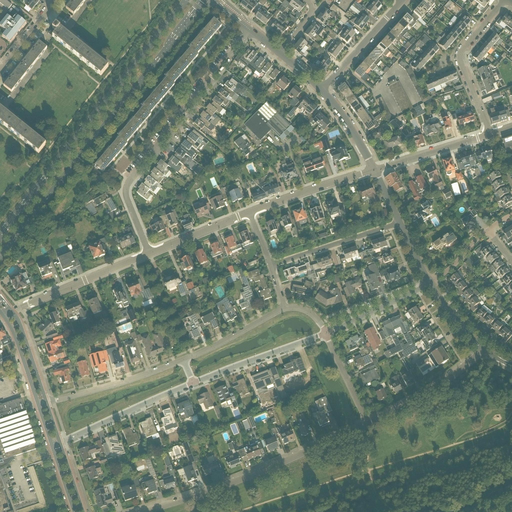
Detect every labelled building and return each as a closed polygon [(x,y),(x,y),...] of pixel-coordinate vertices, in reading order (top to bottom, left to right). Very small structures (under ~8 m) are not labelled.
[(25,5),(32,11),(36,5),(29,0),(25,5)] [(85,0),(72,0),(66,8),(74,15),(86,0),(85,0)] [(244,0),(240,5),(245,9),(250,3),(252,0),(244,0)] [(285,0),(277,0),(280,2),(282,4),(278,10),(280,12),(284,7),(288,2),(285,0)] [(293,0),(290,4),(287,8),(292,12),(294,9),(300,3),(296,0),(293,0)] [(369,0),(373,3),(371,5),(377,10),(381,5),(374,0),(369,0)] [(424,0),(423,2),(430,8),(434,4),(431,2),(428,0),(424,0)] [(487,0),(482,0),(479,4),(484,8),(481,11),(481,12),(481,13),(483,15),(489,8),(486,6),(490,2),(487,0)] [(361,10),(363,7),(356,1),(354,4),(361,10)] [(450,1),(444,7),(447,10),(453,3),(450,1)] [(251,13),(258,4),(256,2),(253,5),(250,3),(245,9),(251,13)] [(427,12),(430,8),(423,2),(420,5),(427,12)] [(297,16),(296,17),(294,20),(293,22),(295,24),(302,15),(300,13),(305,7),(300,3),(294,9),(297,11),(295,15),(296,16),(297,16)] [(368,3),(364,8),(370,13),(373,15),(377,10),(371,5),(368,3)] [(352,6),(359,12),(361,10),(354,4),(352,6)] [(424,15),(425,17),(429,13),(427,12),(420,5),(417,9),(424,15)] [(358,15),(360,13),(352,6),(350,8),(358,15)] [(260,21),(268,12),(263,8),(255,17),(260,21)] [(346,14),(338,8),(334,13),(341,19),(343,16),(344,16),(346,14)] [(325,9),(320,14),(327,19),(329,16),(333,19),(336,15),(334,13),(332,12),(331,14),(325,9)] [(414,13),(412,16),(417,20),(419,18),(421,19),(424,15),(417,9),(413,13),(414,13)] [(266,25),(273,16),(271,14),(268,12),(260,21),(266,25)] [(365,25),(369,20),(360,13),(358,15),(361,18),(359,20),(365,25)] [(320,14),(316,19),(326,27),(328,24),(325,22),(327,19),(320,14)] [(464,17),(461,14),(457,19),(466,27),(470,22),(472,19),(466,14),(464,17)] [(416,23),(415,22),(417,20),(412,16),(410,18),(407,15),(402,20),(409,25),(412,28),(416,23)] [(503,19),(501,17),(496,23),(499,25),(500,24),(505,28),(511,19),(507,15),(503,19)] [(7,16),(0,25),(0,26),(4,30),(5,30),(6,31),(2,36),(11,43),(17,34),(19,31),(19,32),(26,23),(18,17),(14,22),(12,20),(13,20),(7,16)] [(353,28),(355,25),(352,23),(350,21),(344,16),(343,16),(341,19),(342,19),(346,23),(347,23),(353,28)] [(352,23),(355,25),(361,30),(365,25),(359,20),(356,18),(355,18),(352,23)] [(215,35),(217,33),(216,32),(222,26),(217,22),(218,21),(218,20),(217,21),(214,19),(202,33),(210,40),(215,34),(215,35)] [(281,27),(280,27),(283,24),(278,19),(270,29),(275,33),(281,27)] [(409,25),(402,20),(402,19),(402,20),(398,25),(404,30),(409,25)] [(453,24),(462,32),(466,27),(457,19),(453,24)] [(52,29),(48,34),(101,76),(108,67),(108,66),(108,67),(60,28),(56,24),(52,29)] [(322,31),(313,24),(309,29),(315,34),(317,31),(320,34),(322,31)] [(453,24),(449,29),(452,31),(458,36),(462,32),(453,24)] [(404,30),(398,25),(394,29),(400,35),(403,37),(407,33),(404,30)] [(288,28),(286,26),(284,29),(281,27),(275,33),(281,37),(288,28)] [(351,30),(346,26),(342,31),(344,33),(345,34),(351,38),(355,33),(351,30)] [(309,29),(304,34),(314,42),(316,39),(313,37),(315,34),(309,29)] [(394,30),(389,34),(396,40),(400,35),(394,29),(393,29),(394,30)] [(454,41),(458,36),(452,31),(448,36),(454,41)] [(203,49),(205,47),(204,46),(210,40),(202,33),(189,48),(190,49),(197,55),(202,48),(203,49)] [(342,36),(339,34),(338,36),(347,44),(351,38),(345,34),(344,33),(342,36)] [(441,38),(450,46),(454,41),(448,36),(445,33),(441,38)] [(391,45),(396,40),(389,34),(385,39),(391,45)] [(499,39),(493,34),(489,38),(495,44),(499,39)] [(450,46),(441,38),(439,37),(435,42),(446,51),(450,46)] [(496,49),(493,46),(495,44),(489,38),(485,43),(491,48),(494,51),(496,49)] [(310,46),(301,39),(297,44),(303,49),(305,47),(308,49),(310,46)] [(387,49),(391,45),(385,39),(384,39),(385,39),(381,44),(387,49)] [(333,48),(339,53),(343,48),(334,41),(330,46),(333,48)] [(47,48),(39,42),(27,57),(35,63),(47,48)] [(481,48),(487,53),(491,48),(485,43),(481,48)] [(302,50),(303,49),(297,44),(293,49),(302,57),(304,54),(301,52),(302,50)] [(390,52),(387,49),(381,44),(376,49),(383,54),(382,54),(385,57),(390,52)] [(439,49),(433,44),(429,49),(435,54),(439,49)] [(333,48),(331,51),(327,49),(326,51),(335,58),(339,53),(333,48)] [(383,54),(376,49),(376,48),(376,49),(372,53),(378,59),(382,54),(383,54)] [(483,58),(487,53),(481,48),(477,53),(483,58)] [(191,64),(192,64),(193,62),(198,55),(197,55),(190,49),(178,63),(186,70),(191,64)] [(234,60),(238,63),(240,61),(246,67),(248,65),(256,56),(257,54),(253,51),(252,52),(248,50),(249,50),(248,49),(243,56),(240,53),(234,60)] [(429,49),(428,50),(425,54),(431,59),(435,54),(429,49)] [(372,53),(368,58),(376,66),(381,61),(378,59),(372,53)] [(482,65),(479,63),(483,58),(477,53),(473,58),(477,61),(475,63),(477,67),(482,65)] [(426,64),(431,59),(425,54),(421,58),(420,58),(426,64)] [(256,56),(248,65),(253,69),(251,71),(254,73),(256,71),(263,62),(265,60),(260,57),(259,59),(256,56)] [(327,68),(331,63),(322,56),(320,58),(323,60),(321,63),(327,68)] [(414,61),(422,68),(426,64),(420,58),(421,58),(418,56),(414,61)] [(23,78),(35,63),(27,57),(15,71),(23,78)] [(368,58),(367,58),(363,63),(369,69),(372,71),(377,67),(376,66),(368,58)] [(414,61),(409,65),(418,73),(422,68),(414,61)] [(266,74),(271,68),(272,67),(268,63),(267,65),(263,62),(256,71),(260,75),(262,72),(266,74)] [(179,78),(181,76),(186,70),(178,63),(165,77),(167,78),(174,84),(179,78)] [(315,71),(317,69),(323,73),(327,68),(321,63),(318,66),(314,63),(312,65),(313,65),(311,68),(311,67),(310,68),(315,71)] [(369,69),(363,63),(359,68),(358,68),(365,74),(369,69)] [(491,72),(489,66),(485,68),(483,65),(482,66),(482,65),(477,67),(478,70),(480,76),(491,72)] [(276,77),(280,73),(276,69),(274,71),(271,68),(266,74),(261,79),(266,83),(270,78),(275,82),(277,79),(276,77)] [(359,68),(354,73),(363,81),(364,80),(365,81),(366,78),(368,76),(365,74),(358,68),(359,68)] [(4,86),(12,92),(23,78),(15,71),(4,86)] [(459,78),(457,71),(455,72),(454,71),(448,74),(452,81),(459,78)] [(491,72),(480,76),(483,82),(494,78),(494,77),(491,72)] [(446,84),(452,81),(448,74),(443,76),(446,84)] [(437,79),(440,86),(446,84),(443,76),(437,79)] [(277,85),(284,91),(289,85),(288,85),(290,83),(284,77),(280,82),(277,79),(275,82),(268,91),(270,93),(277,85)] [(168,93),(168,94),(170,92),(169,91),(175,85),(174,84),(167,78),(154,93),(162,99),(168,93)] [(494,78),(483,82),(485,88),(495,83),(496,83),(494,78)] [(241,86),(232,79),(229,82),(228,81),(224,86),(226,87),(232,92),(235,89),(238,91),(241,86)] [(440,86),(437,79),(431,81),(434,89),(440,86)] [(351,87),(350,85),(346,80),(343,83),(344,84),(338,89),(341,94),(341,95),(348,90),(351,87)] [(431,81),(425,84),(428,91),(434,89),(431,81)] [(495,83),(485,88),(488,94),(498,90),(495,83)] [(228,96),(232,99),(235,94),(232,92),(226,87),(223,90),(221,89),(218,93),(220,94),(226,99),(228,96)] [(294,108),(296,105),(299,101),(296,98),(301,92),(295,87),(288,95),(293,99),(289,104),(294,108)] [(345,100),(352,95),(348,90),(341,95),(342,94),(345,100)] [(156,108),(158,106),(157,106),(162,99),(154,93),(142,107),(143,108),(150,114),(155,108),(156,108)] [(214,102),(220,107),(222,104),(225,106),(229,102),(226,99),(220,94),(217,98),(215,96),(212,101),(214,102)] [(356,100),(352,95),(345,100),(349,105),(348,105),(356,100)] [(359,98),(356,100),(348,105),(349,105),(353,110),(363,103),(359,98)] [(311,104),(306,99),(297,109),(300,111),(303,108),(305,111),(311,104)] [(363,103),(353,110),(357,116),(363,111),(366,109),(365,109),(369,106),(366,101),(363,103)] [(214,102),(211,105),(209,104),(206,108),(208,109),(214,114),(216,112),(219,114),(223,109),(220,107),(214,102)] [(265,136),(271,130),(281,139),(292,127),(293,129),(294,129),(291,126),(267,102),(249,121),(244,125),(260,141),(265,136)] [(311,115),(316,108),(311,104),(305,111),(308,113),(306,115),(308,117),(306,119),(309,122),(313,117),(311,115)] [(420,105),(418,106),(413,109),(415,114),(422,110),(420,105)] [(0,122),(39,154),(46,144),(0,107),(0,122)] [(144,123),(145,123),(146,121),(151,115),(150,114),(143,108),(131,122),(139,129),(144,123)] [(293,114),(297,110),(294,108),(287,115),(291,118),(294,115),(293,114)] [(210,119),(213,122),(217,117),(214,114),(208,109),(205,113),(203,112),(200,116),(201,117),(208,122),(210,119)] [(363,111),(357,116),(356,116),(357,116),(360,121),(370,114),(370,113),(368,112),(368,111),(366,110),(366,109),(363,111)] [(494,109),(490,110),(492,116),(489,116),(491,125),(500,123),(497,114),(495,115),(494,109)] [(507,121),(506,118),(510,117),(508,111),(504,112),(502,113),(501,110),(499,110),(500,113),(497,114),(500,123),(507,121)] [(325,119),(320,114),(315,119),(313,117),(309,122),(313,126),(316,123),(318,126),(325,119)] [(364,126),(364,127),(364,126),(374,119),(374,118),(371,114),(370,114),(360,121),(364,126)] [(432,115),(433,119),(428,120),(430,125),(431,125),(434,134),(438,132),(437,129),(439,128),(439,129),(440,128),(441,128),(442,128),(437,114),(432,115)] [(474,121),(472,114),(464,117),(466,124),(474,121)] [(364,126),(368,131),(374,127),(375,129),(379,126),(376,122),(382,118),(380,115),(374,118),(374,119),(364,126)] [(446,130),(451,128),(448,118),(447,118),(446,116),(443,117),(444,119),(442,120),(446,130)] [(207,129),(211,124),(208,122),(201,117),(199,120),(197,119),(194,123),(201,129),(199,131),(206,136),(207,134),(202,130),(204,127),(207,129)] [(457,119),(459,126),(466,124),(464,117),(457,119)] [(326,128),(330,124),(325,119),(318,126),(321,128),(319,131),(323,135),(328,130),(326,128)] [(398,132),(403,127),(396,120),(389,123),(398,132)] [(424,132),(425,136),(429,135),(429,136),(431,135),(431,134),(434,134),(431,125),(430,125),(428,120),(425,121),(427,127),(425,127),(425,128),(424,129),(424,131),(424,132)] [(132,138),(134,136),(133,135),(139,129),(131,122),(118,136),(119,137),(126,143),(127,143),(132,137),(132,138)] [(386,133),(390,140),(395,139),(388,128),(384,131),(382,128),(371,136),(374,141),(386,133)] [(209,142),(194,130),(191,133),(188,137),(189,138),(186,141),(192,147),(193,146),(197,150),(201,144),(197,141),(199,139),(207,145),(209,142)] [(424,144),(422,136),(420,132),(415,134),(416,138),(413,138),(413,137),(405,139),(408,143),(410,145),(413,142),(414,142),(415,146),(418,145),(418,146),(421,145),(422,146),(423,145),(424,144)] [(511,134),(502,138),(506,149),(511,146),(511,134)] [(121,153),(123,151),(122,150),(128,144),(127,143),(126,143),(119,137),(107,152),(115,159),(120,152),(121,153)] [(241,137),(234,142),(238,148),(239,147),(244,152),(243,153),(245,156),(251,152),(248,149),(251,147),(248,143),(247,144),(241,137)] [(384,142),(386,149),(406,143),(405,139),(402,137),(395,139),(390,140),(384,142)] [(182,146),(180,149),(186,155),(186,154),(194,160),(198,155),(191,149),(192,147),(186,141),(185,141),(181,145),(182,146)] [(491,152),(490,147),(486,148),(486,147),(481,148),(482,152),(475,154),(477,161),(483,159),(483,160),(489,158),(490,160),(493,159),(491,152)] [(186,155),(180,149),(179,148),(175,153),(176,154),(173,157),(180,162),(183,165),(188,159),(184,157),(186,155)] [(331,150),(329,151),(333,163),(339,161),(339,162),(345,159),(346,160),(350,159),(348,154),(347,155),(345,148),(336,151),(335,148),(331,150)] [(299,157),(298,154),(303,152),(302,149),(294,152),(296,158),(299,157)] [(109,167),(110,165),(115,159),(107,152),(95,166),(97,168),(96,169),(97,170),(98,169),(103,173),(108,167),(109,167)] [(467,153),(461,155),(461,156),(459,157),(459,158),(456,159),(459,169),(463,168),(462,165),(469,163),(470,164),(474,163),(473,162),(474,161),(471,153),(467,154),(467,153)] [(170,161),(167,165),(169,166),(177,173),(181,167),(178,165),(180,162),(173,157),(172,156),(169,161),(170,161)] [(313,161),(313,163),(316,170),(317,170),(319,169),(323,167),(323,166),(325,165),(322,159),(320,160),(320,159),(313,161)] [(454,170),(451,159),(445,161),(445,160),(442,161),(443,161),(442,161),(443,165),(446,173),(447,175),(448,176),(450,175),(451,173),(455,172),(454,170)] [(164,176),(164,175),(166,177),(170,171),(167,169),(169,166),(167,165),(161,160),(157,165),(158,165),(156,169),(164,176)] [(310,162),(307,163),(303,165),(306,173),(308,173),(310,173),(310,172),(316,170),(313,163),(311,163),(310,162)] [(293,164),(291,164),(290,163),(286,165),(286,164),(286,165),(291,179),(295,178),(297,177),(294,168),(293,164)] [(286,165),(282,166),(284,172),(280,173),(281,178),(283,177),(285,181),(286,182),(287,181),(288,180),(291,179),(286,165)] [(199,166),(194,173),(198,176),(204,170),(199,166)] [(438,176),(434,167),(431,169),(430,168),(425,171),(430,180),(433,178),(435,182),(433,183),(436,189),(436,188),(442,185),(440,180),(439,180),(437,176),(438,176)] [(163,179),(162,178),(164,176),(156,169),(155,168),(151,172),(152,173),(149,177),(156,182),(159,184),(163,179)] [(502,177),(499,171),(489,176),(491,180),(490,181),(489,182),(492,185),(493,185),(498,181),(497,179),(502,177)] [(385,178),(390,188),(392,186),(396,192),(403,188),(394,173),(385,178)] [(143,184),(150,190),(154,193),(158,187),(154,184),(156,182),(149,177),(148,176),(145,180),(146,181),(143,184)] [(421,190),(427,187),(421,176),(418,177),(417,176),(418,178),(416,178),(415,177),(414,178),(416,181),(413,183),(412,181),(407,183),(414,196),(412,197),(415,202),(422,199),(419,193),(422,192),(421,190)] [(277,184),(274,185),(271,178),(269,179),(270,183),(273,191),(274,191),(275,195),(280,193),(277,184)] [(270,183),(263,185),(261,179),(254,182),(258,186),(262,191),(268,198),(275,195),(274,191),(273,191),(270,183)] [(505,185),(502,180),(498,181),(493,185),(495,189),(493,189),(493,190),(495,194),(497,193),(501,190),(500,188),(505,185)] [(237,189),(229,193),(227,187),(223,189),(227,199),(230,198),(233,203),(237,201),(236,201),(238,200),(238,201),(242,199),(240,195),(243,194),(246,200),(239,182),(235,184),(237,189)] [(137,192),(147,201),(152,195),(148,192),(150,190),(143,184),(142,184),(139,188),(140,189),(137,192)] [(212,207),(213,206),(215,210),(216,209),(217,210),(225,206),(222,201),(227,199),(223,189),(221,185),(218,186),(221,193),(209,198),(210,201),(209,201),(212,207)] [(375,206),(379,204),(371,186),(367,187),(363,189),(364,189),(359,191),(363,200),(370,196),(372,200),(371,200),(373,203),(375,206)] [(497,203),(499,202),(501,201),(502,201),(501,201),(506,198),(505,196),(509,193),(506,188),(501,190),(497,193),(499,197),(498,197),(495,199),(495,200),(497,203)] [(449,190),(443,194),(447,200),(453,197),(449,190)] [(262,191),(251,195),(254,203),(268,198),(262,191)] [(107,215),(111,222),(117,219),(113,211),(117,209),(110,198),(109,199),(106,193),(94,200),(97,206),(104,202),(111,213),(109,214),(109,213),(108,214),(107,215)] [(502,206),(504,210),(511,205),(511,204),(511,203),(511,202),(511,198),(511,196),(506,198),(501,201),(502,201),(503,205),(502,205),(502,206)] [(204,215),(209,213),(207,209),(210,207),(207,200),(200,203),(200,204),(194,207),(197,217),(204,214),(204,215)] [(329,207),(328,208),(330,216),(339,213),(340,216),(345,214),(343,209),(340,210),(338,204),(337,205),(336,202),(335,201),(328,203),(329,207)] [(421,217),(423,221),(432,216),(430,212),(431,211),(429,208),(432,207),(428,202),(421,206),(422,208),(420,210),(421,212),(416,215),(418,219),(421,217)] [(324,220),(323,218),(323,216),(323,215),(322,214),(322,213),(320,206),(317,205),(316,204),(316,205),(315,208),(310,209),(311,211),(310,212),(311,214),(312,215),(315,224),(324,221),(326,226),(328,225),(326,219),(324,220)] [(175,219),(178,218),(174,210),(171,211),(172,214),(166,216),(166,215),(163,216),(165,222),(168,221),(171,227),(177,225),(175,219)] [(293,213),(295,219),(293,220),(296,227),(295,227),(297,232),(302,231),(299,222),(307,219),(304,211),(304,212),(303,213),(302,210),(297,211),(296,211),(294,211),(294,212),(293,213)] [(471,231),(472,231),(474,229),(475,228),(473,226),(475,224),(472,219),(473,218),(471,215),(466,219),(467,220),(463,223),(470,232),(471,231)] [(163,216),(159,218),(161,221),(154,224),(154,225),(151,227),(153,231),(156,230),(158,233),(165,230),(162,224),(165,222),(163,216)] [(291,225),(288,216),(281,219),(282,222),(280,223),(282,227),(284,227),(285,228),(285,230),(290,228),(289,226),(291,225)] [(193,227),(190,220),(189,218),(185,220),(186,220),(181,222),(185,231),(193,227)] [(273,232),(277,230),(278,232),(281,231),(279,224),(275,225),(274,222),(267,224),(269,229),(268,230),(271,237),(274,236),(273,232)] [(129,229),(130,230),(123,233),(125,237),(129,246),(135,243),(132,236),(135,234),(132,228),(129,229)] [(511,242),(511,235),(508,229),(503,232),(506,237),(505,238),(506,239),(505,240),(508,245),(511,242)] [(243,244),(245,247),(253,243),(251,237),(249,238),(247,234),(248,233),(247,233),(247,232),(240,235),(243,244)] [(440,239),(433,244),(436,248),(439,246),(441,249),(444,247),(443,246),(446,245),(447,247),(456,240),(452,234),(449,237),(447,235),(442,238),(443,239),(441,241),(440,239)] [(120,243),(122,249),(129,246),(125,237),(118,241),(116,237),(113,238),(116,245),(120,243)] [(104,256),(105,256),(104,253),(106,252),(103,244),(108,243),(106,238),(99,241),(100,242),(96,244),(96,245),(87,249),(87,251),(88,253),(89,254),(92,253),(94,259),(99,257),(99,258),(100,258),(101,258),(103,257),(104,256)] [(232,238),(226,240),(228,246),(224,247),(228,255),(231,254),(230,251),(237,248),(232,238)] [(380,249),(387,247),(384,238),(377,240),(380,249)] [(377,240),(371,242),(373,248),(368,249),(369,253),(380,249),(377,240)] [(484,258),(489,254),(493,251),(489,246),(486,248),(483,243),(480,245),(481,247),(475,251),(479,256),(480,256),(482,255),(484,258)] [(210,253),(212,258),(222,254),(218,244),(211,247),(213,252),(210,253)] [(363,255),(362,251),(357,252),(356,248),(349,250),(352,258),(363,255)] [(203,250),(195,253),(200,265),(208,262),(203,250)] [(345,257),(341,258),(342,262),(352,258),(349,250),(343,252),(345,257)] [(76,267),(71,253),(58,258),(62,267),(63,270),(63,271),(69,268),(70,270),(76,267)] [(393,260),(390,253),(380,258),(379,255),(373,258),(375,262),(383,259),(385,264),(393,260)] [(499,258),(495,253),(491,256),(489,254),(484,258),(483,258),(485,261),(485,262),(487,262),(488,261),(490,264),(490,265),(495,261),(499,258)] [(194,268),(188,255),(184,257),(185,258),(181,260),(183,264),(181,265),(183,270),(187,269),(188,270),(194,268)] [(332,265),(329,256),(323,258),(326,267),(332,265)] [(323,258),(317,260),(318,264),(312,266),(314,271),(314,274),(315,275),(318,274),(327,271),(327,269),(326,267),(323,258)] [(504,265),(500,260),(496,263),(495,261),(490,265),(490,264),(488,266),(491,269),(492,269),(493,268),(496,271),(496,272),(500,268),(504,265)] [(37,265),(42,277),(46,276),(52,274),(50,269),(52,268),(50,263),(48,264),(47,261),(37,265)] [(307,272),(311,271),(309,263),(305,264),(305,265),(296,269),(295,267),(283,271),(285,278),(297,274),(297,273),(303,271),(303,272),(307,271),(307,272)] [(379,276),(376,270),(374,265),(372,266),(375,274),(366,278),(371,292),(372,291),(371,290),(377,288),(377,289),(378,289),(377,288),(380,287),(376,277),(379,276)] [(495,277),(496,276),(499,280),(505,275),(510,272),(506,267),(502,270),(500,268),(496,272),(496,271),(492,274),(495,277)] [(397,269),(388,273),(387,270),(382,272),(379,274),(380,276),(383,275),(384,276),(386,281),(389,280),(394,278),(395,281),(400,279),(399,276),(400,275),(397,269)] [(262,291),(260,292),(258,287),(255,289),(257,293),(260,302),(272,298),(269,289),(268,289),(263,275),(260,276),(258,270),(247,273),(249,280),(253,278),(255,283),(259,281),(262,291)] [(25,280),(28,279),(26,273),(22,275),(22,274),(10,279),(11,281),(11,282),(11,284),(12,284),(13,285),(25,280)] [(463,282),(457,274),(450,279),(454,284),(452,285),(455,289),(456,287),(463,282)] [(499,280),(502,283),(503,284),(504,283),(507,286),(511,283),(511,281),(511,274),(507,277),(505,275),(499,280)] [(166,286),(168,290),(176,286),(179,291),(184,289),(182,284),(182,283),(176,286),(176,284),(180,283),(179,280),(178,280),(177,277),(173,278),(173,277),(164,281),(165,283),(164,284),(165,286),(166,286)] [(347,288),(344,289),(347,296),(349,295),(349,296),(356,293),(354,288),(363,285),(360,277),(356,279),(356,281),(352,283),(352,282),(345,284),(347,288)] [(28,286),(27,285),(25,280),(13,285),(15,289),(16,289),(17,291),(28,286)] [(127,285),(131,296),(135,295),(137,297),(146,293),(140,280),(127,285)] [(302,295),(307,296),(307,292),(309,292),(313,284),(306,281),(304,287),(303,287),(301,287),(293,285),(291,292),(295,293),(295,294),(296,294),(297,293),(297,294),(302,295)] [(113,292),(114,292),(113,292),(113,293),(114,293),(116,297),(117,298),(113,300),(109,290),(120,285),(119,282),(99,290),(112,323),(121,319),(114,302),(118,301),(119,303),(122,302),(123,306),(128,304),(122,289),(117,291),(116,291),(116,290),(115,290),(114,290),(114,291),(113,291),(113,292)] [(196,299),(196,298),(201,295),(198,288),(196,289),(189,291),(186,285),(185,282),(185,283),(182,284),(184,289),(179,291),(180,295),(184,293),(185,296),(189,294),(191,300),(193,299),(194,300),(196,299)] [(192,282),(186,285),(189,291),(196,289),(195,286),(194,287),(192,282)] [(469,290),(463,282),(456,287),(460,291),(458,293),(461,296),(463,295),(462,295),(469,290)] [(252,300),(255,299),(249,286),(242,288),(244,293),(243,294),(244,297),(243,298),(245,303),(240,305),(242,310),(246,308),(248,311),(253,308),(250,302),(252,302),(251,300),(252,300)] [(331,304),(331,303),(334,302),(335,304),(342,301),(337,289),(330,291),(331,296),(327,297),(322,294),(323,293),(320,291),(315,299),(326,306),(331,304)] [(477,291),(472,293),(469,290),(462,295),(463,295),(466,299),(464,300),(467,304),(469,303),(475,298),(478,296),(480,295),(477,291)] [(470,308),(473,312),(482,306),(484,304),(478,296),(475,298),(469,303),(472,307),(470,308)] [(226,323),(237,317),(232,308),(235,306),(231,297),(227,299),(227,298),(223,300),(223,301),(216,305),(226,323)] [(102,311),(97,299),(89,303),(93,314),(102,311)] [(72,306),(76,316),(77,318),(81,316),(82,319),(88,317),(87,318),(89,323),(92,321),(87,311),(85,312),(84,312),(83,312),(82,310),(79,303),(72,306)] [(69,319),(76,316),(72,306),(66,309),(68,314),(68,315),(68,316),(69,319)] [(128,312),(126,308),(120,311),(123,319),(126,317),(127,321),(130,319),(131,322),(138,319),(134,310),(128,312)] [(416,308),(408,313),(411,318),(419,313),(416,308)] [(483,308),(477,315),(481,319),(480,320),(483,323),(485,322),(490,315),(483,308)] [(60,322),(58,318),(58,317),(58,316),(58,315),(57,316),(56,313),(49,316),(50,316),(51,319),(51,320),(52,319),(52,321),(50,323),(52,325),(54,324),(54,325),(60,322)] [(204,325),(208,323),(208,324),(208,323),(209,322),(213,330),(219,327),(215,320),(216,319),(212,313),(212,314),(203,318),(201,319),(204,325)] [(415,324),(423,319),(419,313),(411,318),(415,324)] [(191,321),(184,324),(185,324),(186,328),(187,328),(189,334),(189,335),(191,334),(193,338),(193,339),(194,339),(194,340),(198,338),(197,337),(200,336),(199,333),(202,331),(197,320),(195,315),(189,317),(191,321)] [(492,328),(498,322),(490,315),(485,322),(489,325),(487,327),(491,330),(492,328)] [(394,331),(400,328),(402,332),(403,334),(409,348),(414,345),(408,333),(410,332),(408,327),(405,328),(399,316),(393,319),(389,320),(388,320),(394,331)] [(403,351),(396,337),(397,337),(394,331),(388,320),(389,321),(382,324),(385,328),(386,329),(384,331),(387,338),(391,336),(396,347),(387,352),(390,357),(403,351)] [(38,328),(45,335),(54,327),(52,325),(50,323),(48,321),(44,326),(43,325),(42,325),(38,328)] [(500,335),(505,328),(498,322),(492,328),(496,332),(495,333),(499,336),(500,335)] [(427,328),(426,326),(423,327),(422,326),(417,330),(419,331),(418,331),(421,336),(423,335),(425,338),(432,333),(431,333),(432,332),(430,330),(428,327),(427,328)] [(122,348),(120,342),(116,328),(113,329),(117,343),(119,349),(122,348)] [(381,345),(379,342),(373,328),(370,329),(369,329),(369,330),(368,330),(365,332),(374,351),(379,349),(378,346),(381,345)] [(502,340),(506,343),(511,336),(511,334),(505,328),(500,335),(504,338),(502,340)] [(8,335),(6,336),(4,332),(4,333),(2,329),(1,330),(0,330),(0,339),(1,343),(8,340),(7,340),(9,339),(8,335)] [(167,350),(159,332),(153,334),(158,347),(155,348),(158,354),(158,353),(166,349),(166,350),(167,350)] [(428,351),(433,348),(437,345),(435,341),(434,340),(436,339),(434,336),(433,333),(432,334),(432,333),(425,338),(422,339),(421,340),(426,347),(424,348),(424,349),(426,352),(428,351)] [(153,349),(149,341),(150,340),(148,335),(141,338),(149,357),(157,354),(158,354),(155,348),(153,349)] [(350,352),(357,348),(355,345),(361,343),(364,349),(368,347),(364,339),(363,337),(362,337),(358,338),(357,335),(357,336),(351,338),(351,339),(345,342),(346,342),(350,351),(350,352)] [(59,340),(47,344),(46,345),(47,349),(48,348),(50,354),(59,350),(57,347),(61,346),(59,340)] [(409,347),(407,344),(404,346),(401,340),(399,342),(403,351),(409,347)] [(141,360),(134,341),(125,344),(132,363),(141,360)] [(404,357),(405,358),(417,350),(414,345),(409,348),(402,352),(404,357)] [(362,365),(363,366),(371,363),(369,359),(370,359),(369,356),(370,355),(368,352),(370,351),(368,348),(365,349),(360,352),(363,358),(361,359),(361,358),(355,361),(356,363),(355,364),(356,366),(357,365),(358,367),(362,365)] [(449,360),(441,348),(437,350),(435,351),(436,351),(432,354),(439,366),(443,363),(443,364),(445,363),(444,362),(449,360)] [(51,362),(54,361),(64,358),(61,350),(59,350),(50,354),(48,354),(51,362)] [(115,362),(114,363),(116,369),(124,366),(122,360),(121,360),(118,352),(112,354),(115,362)] [(96,357),(93,358),(94,364),(97,363),(100,373),(108,371),(103,355),(96,357)] [(401,359),(408,371),(411,370),(405,358),(404,357),(401,359)] [(285,370),(282,371),(284,376),(299,371),(301,376),(306,374),(305,372),(300,359),(295,361),(296,362),(291,364),(291,363),(284,366),(285,370)] [(82,377),(89,375),(85,361),(78,363),(82,377)] [(442,373),(452,366),(449,361),(439,368),(442,373)] [(364,374),(363,375),(362,376),(365,382),(364,382),(366,387),(370,385),(370,383),(379,378),(375,370),(377,369),(375,365),(369,368),(371,371),(364,374)] [(287,398),(275,367),(275,368),(275,369),(268,371),(268,370),(262,373),(263,374),(260,375),(258,375),(256,376),(255,376),(253,377),(252,378),(251,378),(251,377),(250,377),(252,382),(253,384),(256,391),(256,390),(260,389),(261,389),(265,387),(266,387),(265,386),(274,383),(276,387),(281,398),(281,399),(286,396),(287,398)] [(68,368),(54,371),(55,376),(61,374),(63,383),(70,381),(68,372),(69,371),(68,368)] [(412,381),(413,381),(409,373),(405,376),(401,377),(403,380),(407,387),(413,384),(412,381)] [(398,376),(395,377),(393,378),(394,379),(392,381),(394,384),(391,386),(393,389),(392,389),(393,390),(395,394),(396,393),(396,394),(399,393),(398,392),(402,390),(397,383),(400,381),(398,376)] [(235,387),(238,395),(244,393),(245,395),(249,393),(244,379),(237,382),(239,387),(235,388),(235,387)] [(378,384),(378,386),(377,386),(378,389),(374,391),(375,394),(376,394),(378,398),(377,399),(378,401),(379,401),(387,398),(383,390),(386,389),(383,382),(378,384)] [(226,386),(215,390),(221,404),(226,402),(228,407),(232,405),(234,409),(238,407),(236,400),(233,394),(229,395),(226,386)] [(213,407),(207,393),(200,396),(201,398),(198,400),(199,404),(203,402),(206,409),(213,407)] [(330,406),(325,397),(319,400),(319,401),(315,402),(319,412),(313,414),(314,418),(317,418),(319,422),(318,422),(320,427),(321,426),(322,428),(327,425),(326,424),(329,422),(328,419),(327,419),(325,414),(323,409),(330,406)] [(0,511),(10,511),(3,491),(5,490),(0,474),(0,469),(2,469),(3,468),(4,467),(5,466),(7,465),(8,464),(9,463),(10,462),(10,461),(9,459),(13,457),(13,458),(14,457),(38,449),(21,398),(2,405),(1,406),(0,405),(0,449),(2,455),(0,456),(0,511)] [(188,401),(177,406),(181,414),(184,413),(186,419),(194,416),(191,408),(188,401)] [(214,408),(218,419),(222,417),(218,406),(214,408)] [(176,424),(170,408),(162,411),(165,418),(161,419),(163,424),(159,426),(160,429),(164,427),(164,428),(172,424),(173,426),(176,424)] [(145,434),(147,438),(157,434),(151,418),(145,420),(146,421),(139,424),(141,423),(143,428),(141,429),(143,434),(145,434)] [(294,441),(295,440),(291,432),(291,431),(293,430),(291,424),(287,425),(288,428),(283,430),(287,439),(289,443),(290,442),(291,443),(294,441)] [(305,424),(304,424),(298,427),(301,433),(302,433),(304,436),(310,433),(305,424)] [(125,432),(122,433),(123,437),(125,436),(128,444),(141,439),(138,431),(133,433),(131,427),(124,430),(125,432)] [(274,449),(278,448),(275,440),(279,439),(274,428),(271,430),(274,436),(262,441),(264,448),(267,447),(269,452),(270,451),(271,452),(274,450),(274,449)] [(283,430),(281,431),(278,428),(276,429),(279,435),(280,435),(281,436),(280,436),(283,440),(282,440),(282,441),(283,441),(285,445),(289,443),(287,439),(283,430)] [(162,432),(158,434),(163,447),(167,446),(162,432)] [(103,445),(103,446),(108,460),(126,454),(122,444),(119,445),(116,436),(108,439),(107,436),(108,438),(105,439),(106,444),(103,445)] [(82,456),(84,461),(92,458),(90,454),(96,452),(96,453),(100,451),(101,453),(104,452),(100,441),(97,442),(99,448),(95,449),(94,447),(89,449),(88,447),(79,450),(80,453),(82,453),(83,456),(82,456)] [(250,446),(255,458),(261,456),(259,450),(262,449),(260,443),(256,444),(250,446)] [(247,456),(249,460),(255,458),(250,446),(249,445),(246,446),(247,448),(244,449),(239,451),(242,458),(247,456)] [(212,474),(219,471),(216,461),(220,460),(217,454),(214,455),(215,455),(207,458),(208,463),(212,474)] [(229,468),(240,464),(236,454),(225,458),(229,468)] [(179,476),(182,475),(185,474),(188,482),(196,479),(193,471),(198,469),(197,468),(195,462),(190,463),(191,466),(184,469),(182,470),(178,471),(179,476)] [(202,467),(205,476),(212,474),(208,463),(204,464),(204,466),(202,467)] [(176,479),(172,465),(168,466),(169,469),(168,470),(170,476),(163,479),(163,480),(159,481),(161,487),(164,486),(165,487),(166,489),(167,490),(170,489),(170,488),(175,486),(173,480),(176,479)] [(33,466),(27,468),(39,504),(18,511),(33,511),(47,507),(33,466)] [(88,475),(90,480),(98,477),(96,472),(101,471),(99,466),(95,467),(86,470),(87,470),(89,475),(88,475)] [(158,481),(153,469),(151,470),(152,475),(148,476),(150,482),(142,485),(144,491),(146,490),(147,490),(148,494),(154,492),(156,491),(157,491),(154,483),(158,481)] [(122,490),(125,501),(126,501),(125,500),(133,497),(133,498),(138,497),(135,488),(140,487),(137,478),(133,479),(135,486),(122,490)] [(107,504),(113,502),(111,497),(105,499),(104,495),(106,495),(104,488),(103,489),(95,492),(94,492),(96,497),(98,502),(100,508),(99,508),(99,509),(108,506),(107,504)]
